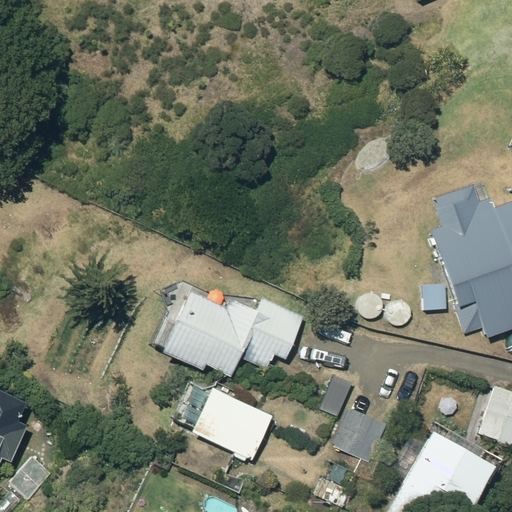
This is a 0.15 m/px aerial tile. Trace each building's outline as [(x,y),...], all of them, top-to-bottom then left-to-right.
[(465,217),(459,200),(438,207),(434,209),(434,211),(439,227),(437,227),(426,231),(466,344),(511,328),(511,205),(511,203),(511,201),(491,208),(465,217)] [(442,284),(418,285),(420,312),(444,310),(442,284)] [(155,354),(196,372),(199,367),(225,379),(235,358),(264,371),(270,356),(280,360),(299,318),(256,298),(249,313),(220,300),(216,309),(182,294),(155,354)] [(343,391),(328,385),(317,414),(332,420),(343,391)] [(492,441),(491,444),(511,450),(511,393),(492,387),(492,389),(483,386),(474,412),(483,415),(476,436),(492,441)] [(269,417),(206,388),(185,434),(248,463),(269,417)] [(0,461),(4,463),(21,427),(12,423),(20,405),(0,396),(0,461)] [(384,424),(345,409),(330,449),(368,464),(384,424)] [(429,435),(386,511),(442,511),(449,500),(466,509),(489,469),(476,462),(481,452),(450,435),(445,443),(429,435)] [(318,478),(310,496),(339,509),(347,492),(318,478)]
